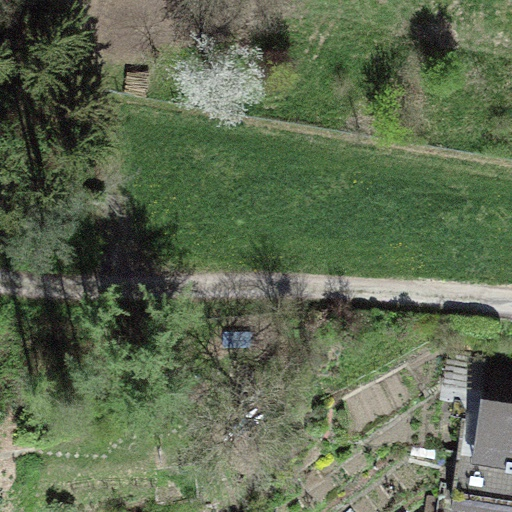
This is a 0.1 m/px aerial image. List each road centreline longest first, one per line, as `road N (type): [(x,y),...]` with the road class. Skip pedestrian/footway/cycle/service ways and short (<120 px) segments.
road 1 (track): [(93,274),(217,289),(511,303)]
road 2 (track): [(93,274),(62,191),(45,109),(58,0)]
